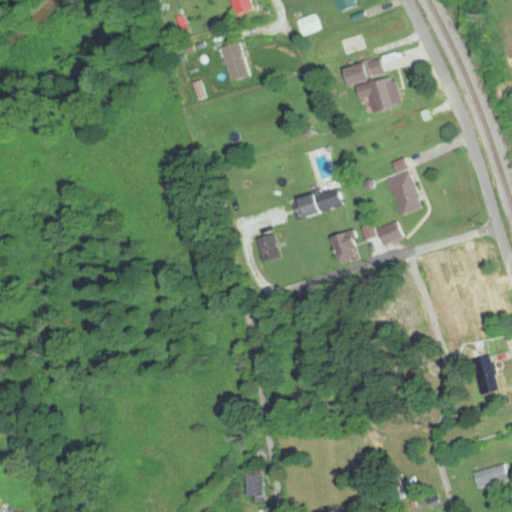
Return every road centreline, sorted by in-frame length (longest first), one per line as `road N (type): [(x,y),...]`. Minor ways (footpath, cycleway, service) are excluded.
road 1 (residential): [(480,175),(178,282),(102,168)]
road 2 (residential): [(283,511),(255,334),(261,306),(497,231)]
road 3 (residential): [(511,301),(374,331),(298,511)]
road 4 (residential): [(511,278),(472,145),(403,0)]
road 5 (residential): [(374,331),(414,438),(511,405)]
